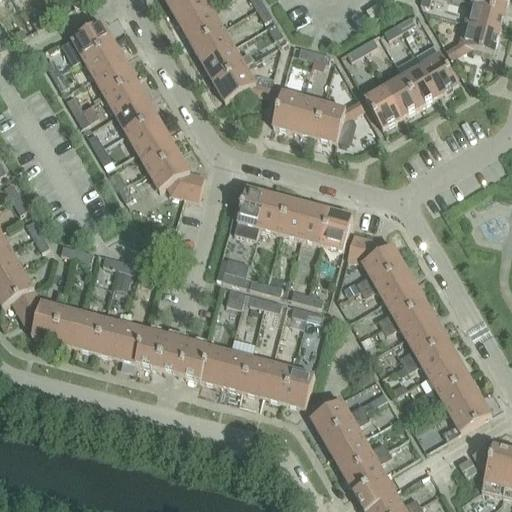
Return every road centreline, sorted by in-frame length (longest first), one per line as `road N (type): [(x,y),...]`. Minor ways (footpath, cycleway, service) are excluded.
road 1 (residential): [(162,417),(226,157)]
road 2 (residential): [(511,392),(399,206)]
road 3 (residential): [(315,511),(289,464),(268,446),(162,417)]
road 4 (residential): [(126,0),(205,138),(226,157)]
road 5 (residential): [(226,157),(399,206)]
road 6 (residential): [(162,417),(0,372)]
road 7 (residential): [(399,206),(511,130)]
